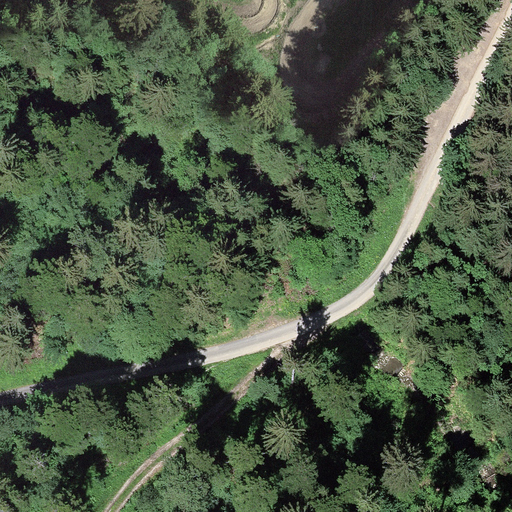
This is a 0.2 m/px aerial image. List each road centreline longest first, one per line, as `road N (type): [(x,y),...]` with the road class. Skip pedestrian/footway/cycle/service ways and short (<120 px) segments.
road 1 (unclassified): [(511,14),(385,265),(356,295),(300,324),(187,358),(0,393)]
road 2 (track): [(106,511),(150,457),(300,324)]
